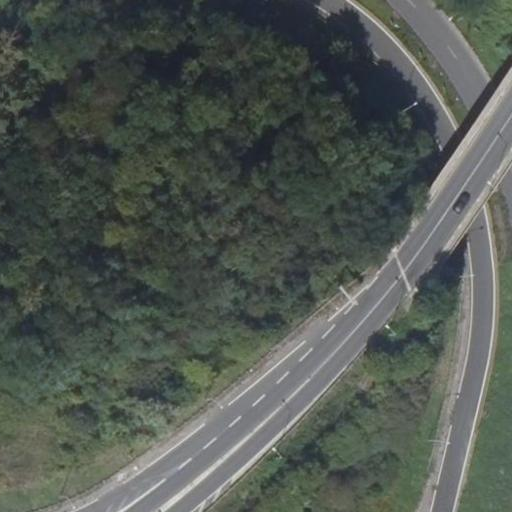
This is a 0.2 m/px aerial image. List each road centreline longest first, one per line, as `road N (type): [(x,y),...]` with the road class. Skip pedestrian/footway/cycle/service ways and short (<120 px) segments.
road 1 (primary): [(323,0),(359,24),(435,115),(459,162),(477,229),(480,344),(443,511)]
road 2 (primary): [(289,397),(407,264),(511,112)]
road 3 (primary): [(511,172),(482,103),(413,0)]
road 4 (primary): [(248,424),(98,511)]
road 5 (primary): [(248,424),(139,511)]
